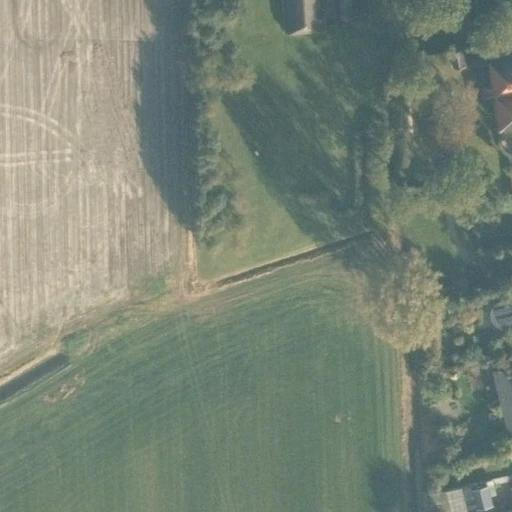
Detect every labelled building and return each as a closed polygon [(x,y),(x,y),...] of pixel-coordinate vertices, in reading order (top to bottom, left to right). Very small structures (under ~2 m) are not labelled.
[(284,0),(287,29),(326,26),(323,0),(284,0)] [(489,42),(491,57),(490,58),(500,125),(511,122),(511,38),(511,39),(489,42)] [(466,62),(463,46),(450,49),(453,65),(466,62)] [(511,295),(495,300),(491,305),(490,308),(490,312),(492,315),(493,317),(495,320),(497,321),(499,323),(503,323),(506,323),(510,322),(511,331),(511,295)] [(511,363),(494,369),(510,431),(511,430),(511,363)] [(471,486),(476,506),(493,502),(491,493),(496,491),(494,481),(471,486)]
